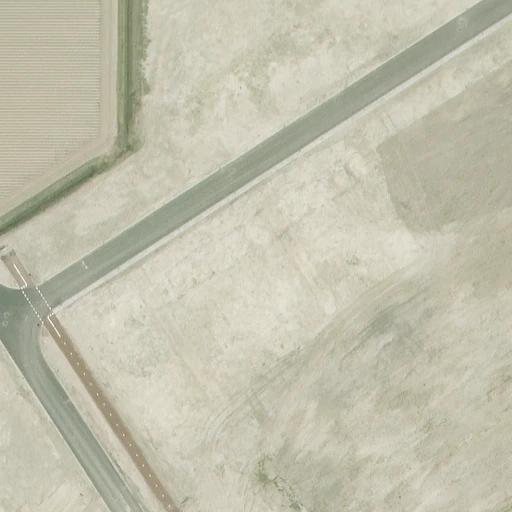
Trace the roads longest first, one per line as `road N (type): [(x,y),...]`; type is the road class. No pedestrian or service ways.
road 1 (unclassified): [(4,324),(504,0)]
road 2 (unclassified): [(125,511),(4,324)]
